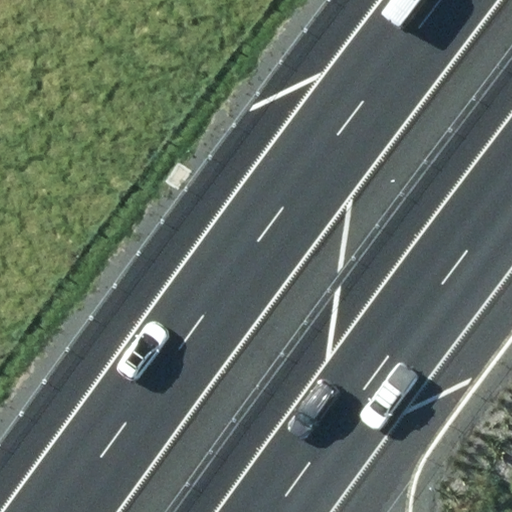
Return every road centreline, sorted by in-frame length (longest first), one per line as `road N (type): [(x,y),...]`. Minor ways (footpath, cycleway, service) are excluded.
road 1 (motorway): [(81,511),(448,0)]
road 2 (motorway): [(511,204),(279,511)]
